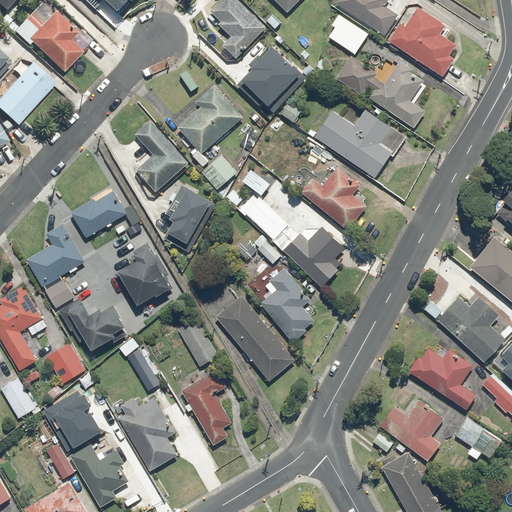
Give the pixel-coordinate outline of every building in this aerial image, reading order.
[(0,0),(0,13),(2,15),(15,0),(0,0)] [(89,0),(103,13),(115,0),(89,0)] [(269,26),(242,0),(221,0),(212,10),(223,21),(221,23),(233,35),(225,44),(238,57),(269,26)] [(277,0),(290,12),(301,0),(277,0)] [(339,0),(337,2),(386,35),(400,14),(386,5),(389,0),(339,0)] [(403,22),(392,40),(445,76),(457,58),(452,55),(459,44),(442,33),(448,24),(421,6),(408,25),(403,22)] [(34,41),(65,71),(85,51),(72,39),(80,31),(57,9),(41,25),(30,14),(16,30),(30,44),(34,41)] [(370,32),(341,12),(334,23),(337,26),(331,35),(357,52),(370,32)] [(13,31),(19,25),(7,13),(0,19),(0,20),(6,27),(8,25),(13,31)] [(273,43),(238,82),(260,102),(263,99),(274,109),(307,73),(273,43)] [(0,74),(12,60),(0,49),(0,74)] [(353,53),(338,76),(365,95),(370,86),(375,89),(370,96),(416,126),(427,110),(415,102),(426,86),(423,83),(426,78),(413,70),(415,67),(402,59),(386,82),(376,75),(379,71),(353,53)] [(0,106),(19,124),(57,82),(34,60),(30,64),(21,56),(0,78),(0,106)] [(179,125),(203,152),(246,115),(217,83),(198,99),(203,105),(179,125)] [(303,109),(290,100),(282,112),(295,121),(303,109)] [(268,117),(252,101),(246,107),(262,123),(268,117)] [(316,135),(376,177),(393,153),(394,154),(408,135),(367,107),(356,124),(334,109),(316,135)] [(277,132),(286,120),(278,115),(269,126),(277,132)] [(191,161),(153,119),(137,132),(155,153),(138,168),(157,190),(191,161)] [(0,146),(11,140),(0,121),(0,146)] [(294,144),(302,133),(295,127),(286,138),(294,144)] [(328,148),(311,139),(305,150),(321,159),(328,148)] [(239,171),(223,152),(203,171),(219,188),(239,171)] [(303,190),(349,228),(369,205),(354,193),(362,183),(340,165),(324,185),(314,176),(303,190)] [(283,182),(268,200),(296,223),(310,205),(283,182)] [(166,236),(191,250),(218,202),(183,184),(168,212),(174,215),(173,217),(176,219),(166,236)] [(73,211),(88,236),(129,212),(115,189),(98,199),(96,197),(73,211)] [(510,199),(499,212),(511,223),(511,191),(508,197),(510,199)] [(28,258),(44,286),(87,260),(65,222),(48,232),(54,242),(28,258)] [(285,248),(324,286),(341,268),(339,266),(342,262),(337,257),(347,246),(325,224),(310,239),(302,231),(285,248)] [(511,248),(497,236),(472,265),(511,298),(511,248)] [(258,247),(274,263),(283,254),(267,238),(258,247)] [(116,271),(136,305),(158,292),(159,294),(174,286),(168,275),(171,273),(160,252),(157,253),(150,241),(134,249),(137,254),(130,258),(133,262),(116,271)] [(249,241),(241,250),(261,267),(268,259),(249,241)] [(263,301),(295,340),(309,329),(307,327),(316,319),(305,305),(313,298),(286,266),(271,279),(279,288),(263,301)] [(65,278),(47,289),(58,306),(76,295),(65,278)] [(0,305),(0,332),(21,369),(38,359),(21,330),(44,317),(25,284),(1,298),(4,303),(0,305)] [(185,293),(181,285),(169,291),(174,299),(185,293)] [(243,293),(217,314),(271,379),(297,358),(243,293)] [(81,296),(60,309),(73,329),(74,328),(82,340),(88,337),(95,348),(107,341),(109,345),(128,333),(124,326),(129,324),(116,302),(104,309),(103,306),(93,312),(85,301),(84,301),(81,296)] [(491,324),(500,314),(480,296),(471,306),(460,297),(441,318),(487,359),(506,338),(491,324)] [(180,327),(202,365),(220,354),(198,316),(180,327)] [(510,358),(501,368),(511,377),(511,337),(501,350),(510,358)] [(71,341),(48,355),(64,382),(87,369),(71,341)] [(129,354),(150,389),(162,382),(157,374),(160,372),(145,348),(142,349),(141,347),(129,354)] [(446,357),(430,347),(423,358),(419,355),(409,370),(469,408),(478,393),(462,383),(474,364),(451,349),(446,357)] [(183,388),(215,443),(230,434),(225,426),(234,421),(217,391),(228,384),(218,368),(183,388)] [(38,406),(19,375),(2,386),(20,417),(38,406)] [(511,393),(493,375),(486,383),(511,408),(511,393)] [(44,410),(69,453),(102,433),(90,414),(86,416),(84,412),(92,407),(81,389),(44,410)] [(121,416),(152,469),(180,453),(169,435),(177,431),(156,396),(141,405),(136,396),(123,404),(128,412),(121,416)] [(432,433),(444,415),(420,398),(408,416),(395,407),(383,425),(430,458),(442,440),(432,433)] [(110,406),(94,415),(104,434),(121,425),(110,406)] [(470,416),(458,434),(492,457),(504,438),(470,416)] [(395,441),(378,431),(373,441),(390,450),(395,441)] [(48,449),(65,477),(76,471),(60,442),(48,449)] [(72,454),(102,506),(119,496),(115,489),(131,480),(122,464),(127,462),(119,448),(102,458),(92,442),(72,454)] [(444,511),(411,450),(384,465),(409,511),(444,511)] [(0,503),(12,496),(0,475),(0,503)] [(89,511),(71,481),(26,508),(28,511),(89,511)]
